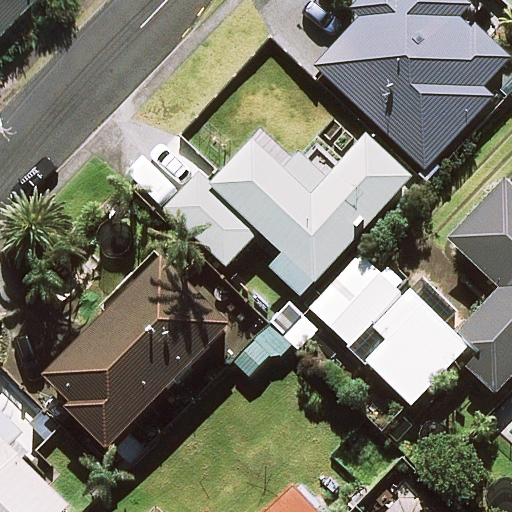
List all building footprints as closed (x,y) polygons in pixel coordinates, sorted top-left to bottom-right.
[(471,8),(462,0),(354,0),(354,1),(354,6),(355,10),(356,15),(358,19),(361,22),(364,25),(320,72),(427,172),(498,97),(488,88),(510,65),(461,19),(471,8)] [(259,140),(213,188),(179,222),(229,270),(263,235),(286,258),(273,271),(302,299),(417,185),(371,140),(328,184),(303,160),(292,171),(259,140)] [(503,291),(461,336),(482,355),(468,370),(498,397),(511,382),(511,189),(509,186),(453,246),(503,291)] [(364,258),(286,333),(303,351),(328,324),(415,408),(471,350),(413,293),(407,300),(364,258)] [(70,411),(130,468),(148,450),(131,434),(236,323),(178,269),(151,297),(141,287),(50,383),(74,407),(70,411)] [(291,349),(267,326),(254,340),(258,344),(235,367),(250,381),(275,355),(280,361),(291,349)] [(23,435),(0,411),(0,511),(69,511),(71,511),(10,449),(23,435)] [(316,511),(292,487),(267,511),(316,511)] [(431,511),(412,493),(392,511),(431,511)]
